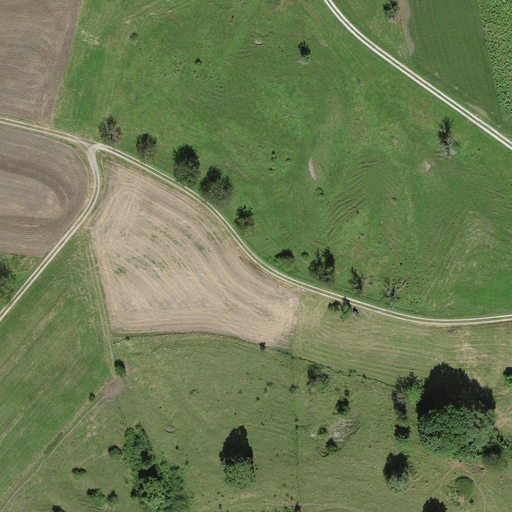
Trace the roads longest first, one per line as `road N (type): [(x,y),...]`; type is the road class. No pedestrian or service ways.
road 1 (track): [(0,120),(88,142),(160,174),(200,199),(261,268),(386,313),(461,323),(511,317)]
road 2 (track): [(325,0),(392,61),(511,147)]
road 3 (track): [(0,313),(90,207),(97,187),(88,142)]
